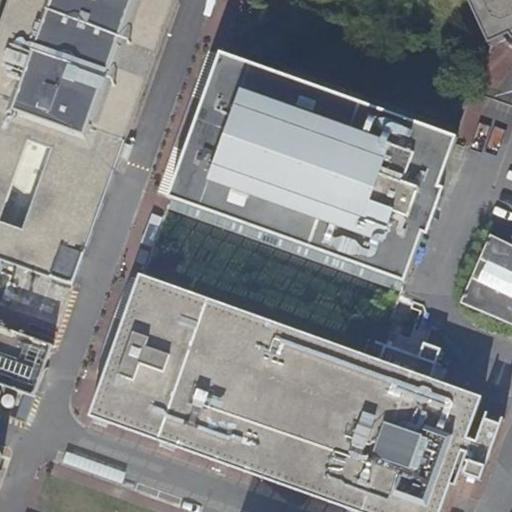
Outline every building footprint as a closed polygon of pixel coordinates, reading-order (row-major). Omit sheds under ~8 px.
[(9,0),(0,26),(0,259),(3,260),(72,285),(122,144),(123,144),(175,0),(9,0)] [(511,0),(467,0),(490,48),(511,37),(511,0)] [(454,139),(458,130),(226,46),(168,209),(400,292),(403,283),(404,284),(425,227),(430,229),(441,198),(437,196),(456,140),(454,139)] [(143,282),(94,419),(354,511),(439,511),(479,402),(431,385),(443,353),(425,347),(420,361),(385,349),(379,366),(143,282)] [(0,385),(31,397),(48,348),(0,331),(0,385)] [(487,417),(465,479),(483,485),(505,424),(502,423),(501,428),(488,424),(490,418),(487,417)]
